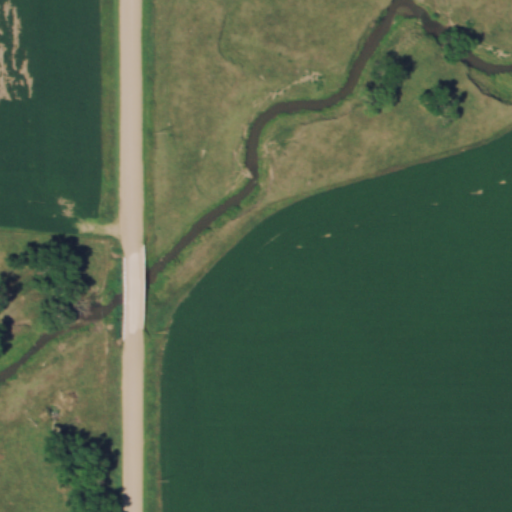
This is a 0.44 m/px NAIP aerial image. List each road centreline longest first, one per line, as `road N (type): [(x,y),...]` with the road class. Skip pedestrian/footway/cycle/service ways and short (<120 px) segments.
road 1 (residential): [(131,260),(131,0)]
road 2 (residential): [(132,511),(132,330)]
